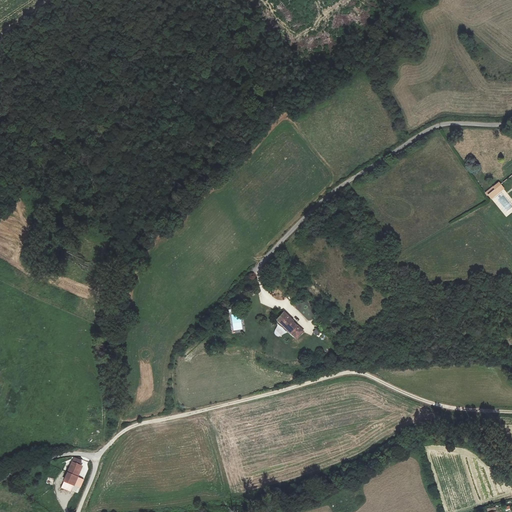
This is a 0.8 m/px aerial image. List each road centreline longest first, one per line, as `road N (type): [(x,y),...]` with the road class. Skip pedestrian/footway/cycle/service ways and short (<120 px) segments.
road 1 (track): [(511,411),(448,407),(350,371),(132,426),(97,459)]
road 2 (unclassified): [(511,122),(429,129),(327,197),(249,272)]
road 3 (track): [(115,437),(122,417),(162,389),(172,344),(247,260),(261,260)]
road 4 (unclassified): [(78,511),(97,459),(88,455),(49,457),(0,479)]
